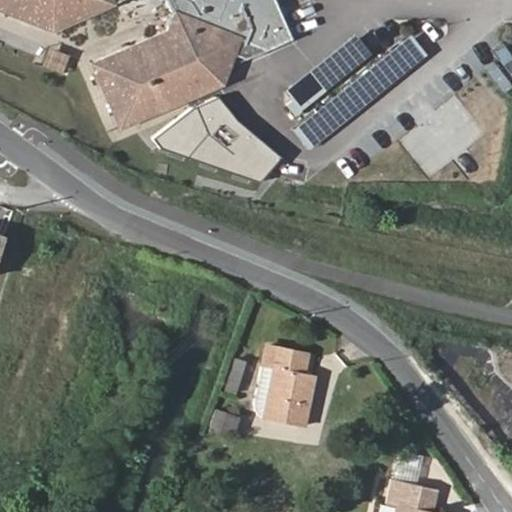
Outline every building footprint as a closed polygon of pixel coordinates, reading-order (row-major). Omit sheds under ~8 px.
[(0,0),(0,7),(53,29),(120,0),(166,0),(170,11),(175,13),(166,28),(91,60),(119,125),(224,80),(233,55),(245,59),(292,38),(275,0),(0,0)] [(62,75),(70,53),(43,44),(35,65),(62,75)] [(192,106),(155,135),(160,146),(260,181),(280,156),(238,119),(218,96),(192,106)] [(0,262),(9,240),(0,236),(0,262)] [(269,349),(264,367),(276,369),(268,419),(307,426),(316,380),(305,377),(307,358),(269,349)] [(236,361),(226,392),(238,395),(248,363),(236,361)] [(276,369),(264,367),(254,416),(268,419),(276,369)] [(218,413),(213,431),(234,437),(240,418),(218,413)] [(438,511),(444,491),(393,480),(387,504),(396,506),(395,511),(438,511)]
